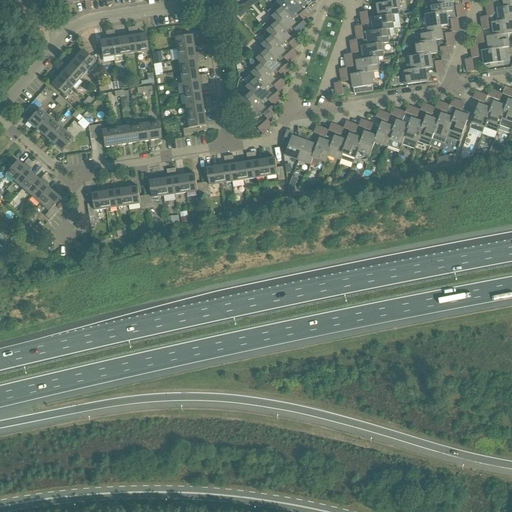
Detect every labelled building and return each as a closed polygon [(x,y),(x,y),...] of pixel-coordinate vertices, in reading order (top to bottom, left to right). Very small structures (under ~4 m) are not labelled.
[(292,0),(281,0),(278,3),(281,7),(290,18),(291,18),(294,15),(297,18),(301,15),(298,12),(301,9),(296,4),(292,0)] [(298,12),(301,15),(309,8),(304,2),(305,1),(304,0),(292,0),(296,4),(301,9),(298,12)] [(462,0),(431,0),(433,14),(433,15),(445,13),(453,12),(452,8),(456,7),(456,5),(463,4),(462,0)] [(511,0),(499,0),(500,4),(504,4),(505,8),(511,7),(511,0)] [(394,16),(399,15),(398,9),(400,9),(399,2),(378,5),(378,9),(374,9),(375,14),(379,14),(379,18),(394,16)] [(281,7),(276,12),(277,14),(273,18),(276,22),(276,21),(285,32),(286,32),(289,29),(292,32),(295,29),(293,26),(295,24),(291,18),(290,18),(281,7)] [(494,14),(495,15),(488,16),(489,22),(489,23),(493,22),(493,23),(500,22),(511,21),(511,7),(505,8),(498,9),(499,13),(494,14)] [(447,22),(451,21),(451,20),(458,19),(457,13),(453,13),(453,12),(445,13),(433,15),(433,14),(426,16),(428,28),(428,29),(440,27),(447,26),(447,22)] [(379,18),(372,19),(373,23),(369,24),(369,28),(373,27),(374,32),(389,30),(393,29),(393,24),(395,23),(394,16),(379,18)] [(276,21),(276,22),(270,26),(272,28),(267,32),(271,36),(271,35),(280,46),(284,43),(286,46),(290,43),(287,40),(290,38),(286,32),(285,32),(276,21)] [(500,22),(493,23),(493,27),(489,28),(489,29),(490,32),(494,32),(494,36),(507,35),(511,34),(511,21),(500,22)] [(428,29),(428,28),(421,30),(423,43),(435,41),(442,40),(442,36),(446,36),(445,31),(441,32),(440,27),(428,29)] [(374,32),(367,33),(368,37),(363,38),(364,42),(368,42),(369,46),(383,44),(388,44),(387,38),(390,37),(389,30),(374,32)] [(176,50),(193,47),(191,35),(181,37),(180,31),(168,33),(169,39),(174,38),(176,50)] [(145,35),(133,36),(135,53),(147,52),(145,35)] [(271,35),(271,36),(265,40),(267,42),(262,46),(265,50),(265,49),(275,61),(279,58),(281,60),(285,58),(282,54),(285,52),(280,46),(271,35)] [(494,36),(488,37),(488,41),(484,42),(485,46),(489,46),(489,50),(490,51),(502,49),(509,48),(507,35),(494,36)] [(135,53),(133,36),(122,38),(124,55),(135,53)] [(124,55),(122,38),(111,40),(113,57),(124,55)] [(113,57),(111,40),(99,41),(101,59),(113,57)] [(423,43),(416,44),(418,57),(430,55),(437,54),(436,50),(440,50),(440,45),(436,46),(435,41),(423,43)] [(369,46),(362,47),(362,51),(358,52),(359,56),(363,55),(363,60),(364,60),(378,58),(383,58),(382,52),(384,51),(383,44),(369,46)] [(193,47),(176,50),(178,61),(195,58),(193,47)] [(265,49),(265,50),(259,54),(261,56),(257,60),(260,64),(270,75),(270,74),(274,72),(276,75),(280,72),(277,68),(280,66),(275,61),(265,49)] [(483,55),(479,56),(480,61),(484,60),(485,65),(504,62),(502,49),(490,51),(489,50),(483,51),(483,55)] [(74,59),(87,71),(95,62),(82,51),(74,59)] [(418,57),(411,58),(413,71),(425,69),(432,68),(431,65),(435,64),(434,59),(431,60),(430,55),(418,57)] [(197,70),(195,58),(178,61),(180,72),(197,70)] [(357,65),(353,66),(354,70),(358,70),(358,74),(373,72),(373,73),(378,72),(377,66),(380,66),(378,58),(364,60),(363,60),(356,61),(357,65)] [(74,59),(66,68),(80,79),(87,71),(74,59)] [(260,64),(255,69),(256,71),(252,74),(255,78),(265,89),(269,86),(271,89),(275,86),(272,82),(275,80),(270,74),(270,75),(260,64)] [(66,68),(59,76),(72,88),(80,79),(66,68)] [(413,71),(402,73),(405,86),(427,82),(426,79),(430,78),(429,73),(426,74),(425,69),(413,71)] [(197,70),(180,72),(181,83),(198,81),(197,70)] [(352,79),(348,80),(349,84),(353,84),(354,89),(355,95),(373,92),(372,86),(373,86),(372,80),(374,79),(373,73),(373,72),(358,74),(352,75),(352,79)] [(72,88),(59,76),(51,85),(64,97),(72,88)] [(255,78),(250,83),(251,84),(247,88),(250,92),(260,103),(263,100),(266,103),(269,100),(267,97),(270,94),(265,89),(255,78)] [(127,87),(126,79),(118,80),(119,88),(127,87)] [(198,81),(181,83),(183,94),(200,92),(198,81)] [(200,92),(183,94),(185,105),(202,103),(200,92)] [(250,92),(245,97),(246,99),(242,103),(254,117),(258,114),(261,117),(264,114),(262,111),(264,108),(260,103),(250,92)] [(488,97),(485,103),(484,102),(482,106),(479,105),(470,129),(483,133),(487,121),(491,109),(487,108),(490,98),(488,97)] [(487,121),(483,133),(485,128),(497,132),(500,126),(502,119),(506,107),(502,106),(503,102),(499,100),(497,104),(493,103),(491,109),(487,121)] [(502,119),(500,126),(511,130),(511,129),(511,102),(508,101),(506,107),(502,119)] [(202,103),(185,105),(186,116),(203,114),(202,103)] [(449,130),(454,119),(453,119),(449,118),(453,107),(451,106),(448,113),(446,112),(445,116),(441,115),(438,121),(439,121),(435,133),(432,140),(445,144),(447,137),(450,130),(449,130)] [(36,130),(47,116),(39,109),(27,122),(36,130)] [(450,130),(447,137),(459,142),(469,117),(464,115),(465,111),(461,110),(460,113),(456,112),(453,119),(454,119),(449,130),(450,130)] [(388,146),(400,151),(403,144),(405,137),(409,126),(411,119),(410,119),(412,115),(405,113),(403,120),(402,119),(400,123),(397,121),(394,128),(390,139),(390,140),(388,146)] [(203,114),(186,116),(188,128),(182,129),(183,136),(196,134),(195,128),(205,126),(203,114)] [(420,135),(418,141),(430,145),(432,140),(435,133),(439,121),(438,121),(434,120),(436,116),(431,114),(430,118),(426,117),(424,124),(420,135)] [(47,116),(36,130),(44,137),(56,124),(47,116)] [(405,137),(403,144),(415,149),(418,141),(420,135),(424,124),(420,122),(421,118),(417,117),(415,121),(411,119),(409,126),(405,137)] [(382,124),(377,137),(375,142),(388,147),(388,146),(390,140),(390,139),(394,128),(390,126),(391,123),(387,121),(385,125),(382,124)] [(158,122),(147,124),(149,141),(160,139),(158,122)] [(56,124),(44,137),(53,144),(64,131),(56,124)] [(147,124),(135,125),(138,143),(149,141),(147,124)] [(115,146),(113,129),(101,131),(100,125),(88,127),(89,140),(102,138),(103,148),(115,146)] [(138,143),(135,125),(124,127),(127,144),(138,143)] [(124,127),(113,129),(115,146),(127,144),(124,127)] [(358,151),(356,157),(360,158),(362,158),(364,157),(365,156),(370,158),(375,142),(377,137),(372,136),(374,132),(369,130),(368,134),(364,133),(361,140),(362,140),(358,151)] [(64,131),(53,144),(62,152),(73,139),(64,131)] [(299,135),(297,139),(292,137),(294,134),(287,131),(283,143),(289,146),(286,156),(298,160),(305,142),(308,143),(310,139),(299,135)] [(343,153),(341,159),(353,163),(356,157),(358,151),(362,140),(361,140),(357,138),(359,134),(354,132),(353,136),(350,135),(347,142),(343,153)] [(335,137),(332,144),(328,155),(341,160),(341,159),(343,153),(347,142),(343,140),(344,136),(340,135),(338,139),(335,137)] [(320,140),(317,146),(317,147),(313,158),(326,162),(328,155),(332,144),(328,143),(329,139),(325,137),(323,141),(320,140)] [(314,141),(310,139),(308,143),(305,142),(298,160),(311,165),(313,158),(317,147),(317,146),(312,145),(314,141)] [(263,160),(266,177),(278,176),(278,181),(284,180),(285,180),(283,168),(277,168),(275,158),(263,160)] [(266,177),(263,160),(252,162),(255,179),(266,177)] [(14,181),(25,168),(16,161),(5,173),(14,181)] [(255,179),(252,162),(241,163),(243,181),(255,179)] [(243,181),(241,163),(230,165),(232,183),(243,181)] [(232,183),(230,165),(219,167),(221,184),(232,183)] [(209,182),(203,183),(205,196),(211,195),(209,186),(221,184),(219,167),(207,169),(209,182)] [(25,168),(14,181),(22,188),(33,175),(25,168)] [(205,196),(203,183),(197,184),(195,174),(184,176),(186,194),(198,192),(199,197),(205,196)] [(42,183),(33,175),(22,188),(30,196),(42,183)] [(186,194),(184,176),(172,178),(175,195),(186,194)] [(172,178),(161,180),(164,197),(175,195),(172,178)] [(164,197),(161,180),(150,181),(152,195),(145,196),(147,209),(153,208),(152,199),(164,197)] [(42,183),(30,196),(39,203),(50,190),(42,183)] [(138,187),(126,189),(129,206),(140,204),(141,210),(147,209),(145,196),(139,197),(138,187)] [(129,206),(126,189),(115,190),(117,208),(129,206)] [(60,199),(50,190),(39,203),(49,212),(45,216),(49,220),(58,210),(53,207),(60,199)] [(117,208),(115,190),(104,192),(106,210),(117,208)] [(106,210),(104,192),(92,194),(94,204),(87,205),(89,218),(96,217),(95,211),(106,210)]
